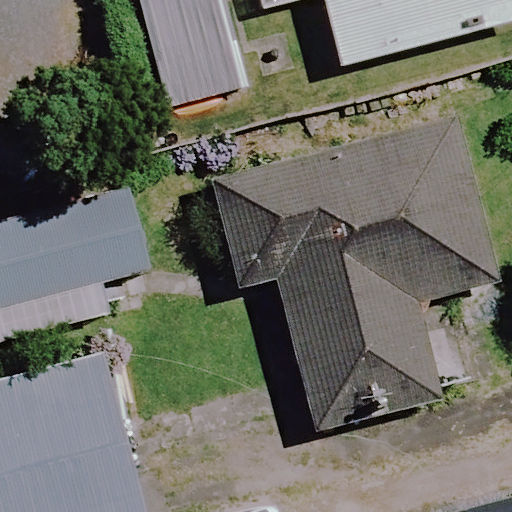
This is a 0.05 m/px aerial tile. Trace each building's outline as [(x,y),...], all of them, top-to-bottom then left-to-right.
[(227,0),(130,0),(161,140),(253,119),(227,0)] [(511,0),(313,0),(333,77),(511,32),(511,0)] [(416,309),(480,294),(444,138),(211,192),(234,291),(259,285),(297,447),(440,414),(416,309)] [(0,361),(118,330),(110,302),(158,289),(133,196),(0,230),(0,361)] [(144,511),(100,357),(0,385),(0,511),(144,511)] [(511,511),(511,460),(332,502),(334,511),(511,511)]
